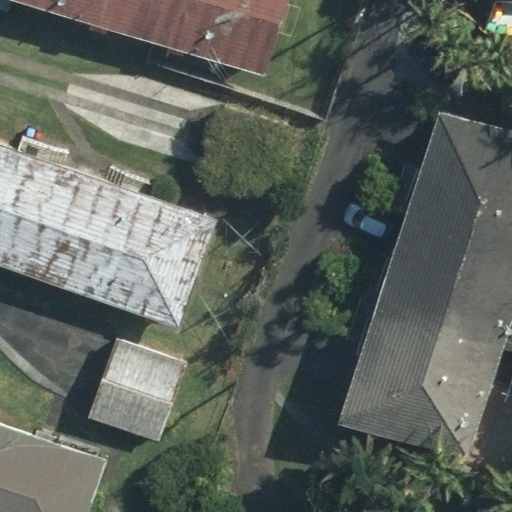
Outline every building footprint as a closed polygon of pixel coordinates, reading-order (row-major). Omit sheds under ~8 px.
[(282,0),(0,0),(258,79),(282,0)] [(511,319),(511,134),(422,108),(329,420),(470,461),(511,319)] [(203,219),(0,146),(0,263),(166,323),(203,219)] [(181,363),(101,333),(72,412),(151,442),(181,363)] [(75,511),(95,456),(0,422),(0,511),(75,511)]
